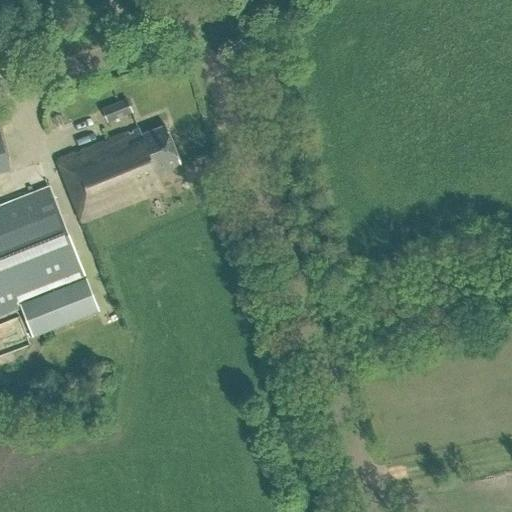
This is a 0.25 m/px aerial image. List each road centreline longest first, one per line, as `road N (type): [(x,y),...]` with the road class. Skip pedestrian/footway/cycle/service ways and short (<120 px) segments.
road 1 (tertiary): [(383,511),(207,30)]
road 2 (unclassified): [(0,90),(207,30)]
